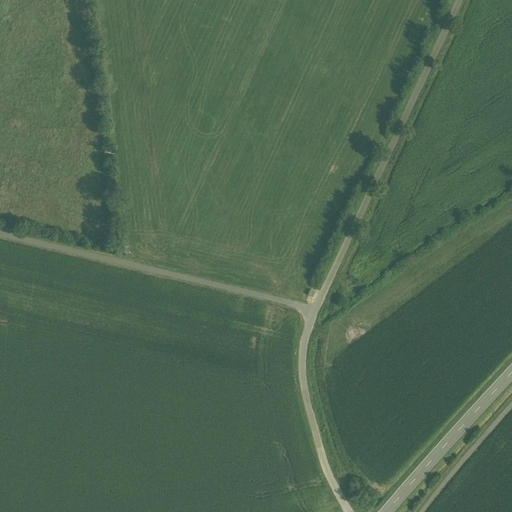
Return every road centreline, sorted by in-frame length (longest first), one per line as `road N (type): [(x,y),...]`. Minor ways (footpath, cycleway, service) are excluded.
road 1 (unclassified): [(347,511),(305,395),(305,337),(460,0)]
road 2 (track): [(313,313),(0,234)]
road 3 (tertiary): [(386,511),(511,373)]
